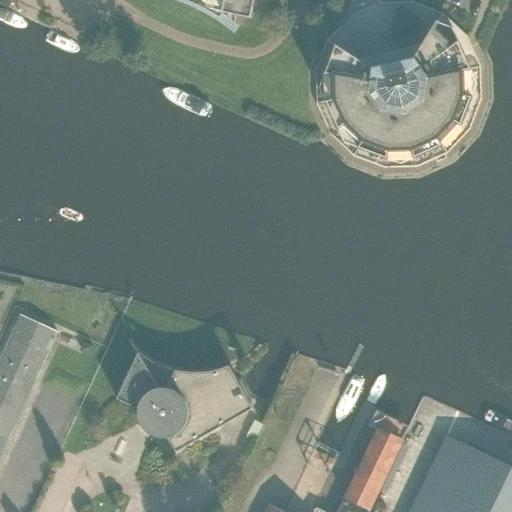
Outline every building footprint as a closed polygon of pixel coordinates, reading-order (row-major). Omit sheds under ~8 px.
[(183,0),(196,5),(208,12),(220,19),(234,28),(236,15),(250,18),(254,0),(183,0)] [(384,168),(417,167),(447,154),(469,130),(481,99),(480,66),(466,36),(442,14),(412,2),(379,3),(349,17),(326,41),(315,71),(316,104),(329,134),(353,157),(384,168)] [(0,359),(0,456),(57,332),(20,315),(0,359)] [(157,388),(138,353),(116,399),(144,412),(144,413),(144,415),(144,416),(145,418),(145,420),(146,421),(147,423),(148,424),(150,426),(151,428),(153,429),(155,430),(158,431),(159,431),(162,431),(163,431),(175,452),(238,416),(241,421),(251,416),(248,411),(252,408),(229,367),(231,366),(230,365),(225,367),(219,369),(213,371),(210,371),(204,372),(198,372),(195,372),(189,372),(183,372),(177,370),(174,370),(173,371),(174,371),(166,387),(157,388)] [(367,511),(369,508),(401,443),(377,431),(345,497),(343,496),(334,511),(367,511)] [(511,511),(511,467),(447,437),(410,511),(511,511)]
